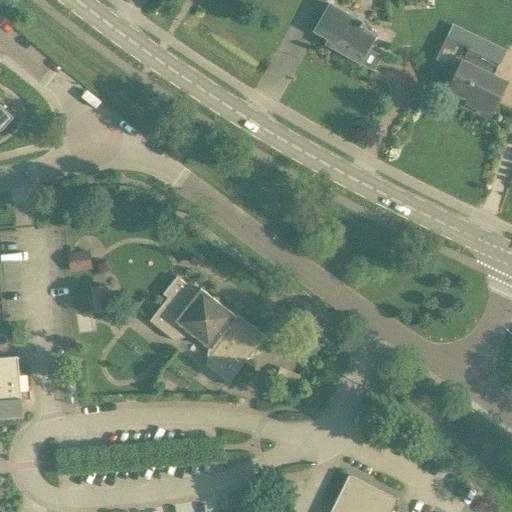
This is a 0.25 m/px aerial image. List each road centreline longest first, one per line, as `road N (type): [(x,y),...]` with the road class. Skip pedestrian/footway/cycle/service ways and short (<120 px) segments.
road 1 (tertiary): [(511,254),(316,159),(76,0)]
road 2 (residential): [(459,380),(112,133)]
road 3 (residential): [(112,133),(0,45)]
road 4 (residential): [(0,180),(112,133)]
